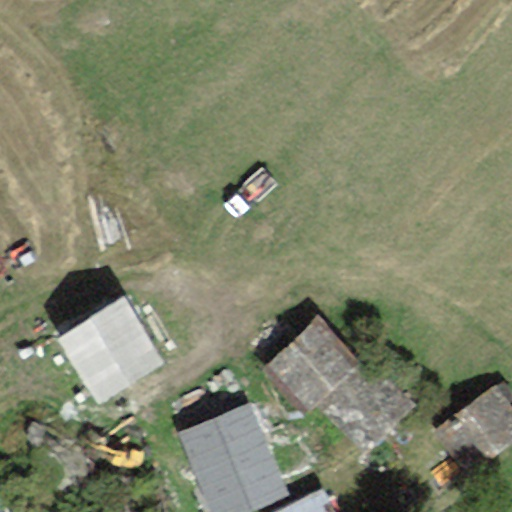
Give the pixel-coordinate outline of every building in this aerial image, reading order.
[(157,359),(122,304),(64,341),(98,395),(157,359)] [(346,366),(313,329),(269,368),(302,405),(346,366)] [(403,409),(362,367),(318,408),(359,451),(403,409)] [(511,429),(511,424),(493,395),(433,434),(454,467),(511,429)] [(231,511),(280,492),(247,410),(189,434),(220,511),(231,511)] [(156,511),(146,465),(93,476),(100,511),(156,511)] [(328,511),(321,496),(287,511),(328,511)]
